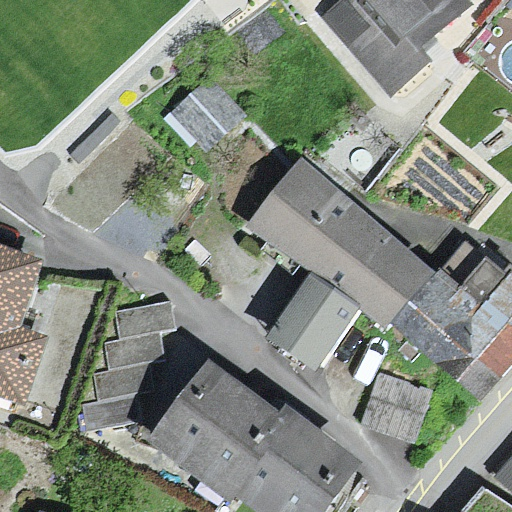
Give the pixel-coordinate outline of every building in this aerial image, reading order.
[(470,5),(465,0),(353,0),(333,17),(393,91),(430,62),(418,47),(470,5)] [(244,118),(211,82),(181,109),(213,145),(244,118)] [(465,291),(442,273),(437,279),(333,194),(306,172),(265,219),(397,326),(484,398),(511,365),(511,279),(503,272),(490,262),(465,291)] [(37,261),(0,248),(0,385),(20,392),(39,335),(15,327),(37,261)] [(362,305),(322,275),(279,332),(319,362),(362,305)] [(287,425),(213,369),(156,445),(236,505),(245,493),(269,511),(323,511),(357,468),(319,439),(293,419),(287,425)]
